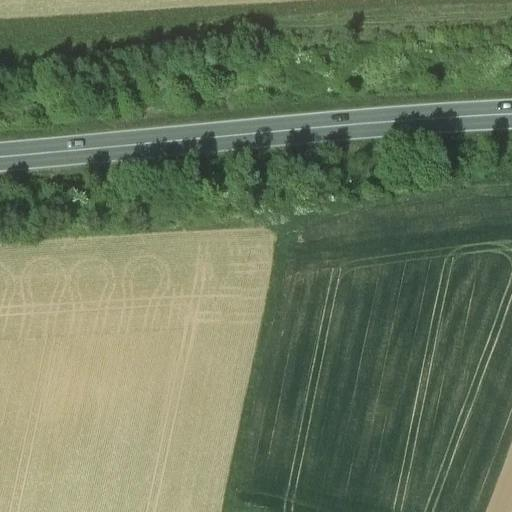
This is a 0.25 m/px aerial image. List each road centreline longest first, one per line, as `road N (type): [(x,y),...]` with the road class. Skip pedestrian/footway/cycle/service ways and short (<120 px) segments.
road 1 (track): [(221,511),(283,225),(0,237)]
road 2 (track): [(511,17),(282,35),(0,73)]
road 3 (primary): [(0,155),(511,113)]
